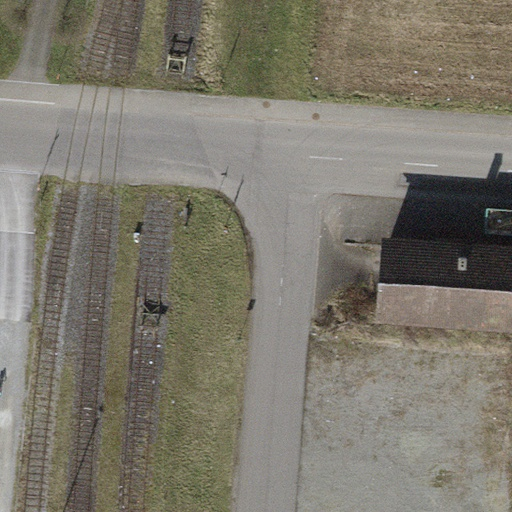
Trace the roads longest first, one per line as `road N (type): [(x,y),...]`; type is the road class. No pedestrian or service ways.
road 1 (residential): [(269,511),(296,154)]
road 2 (unclassified): [(0,134),(296,154)]
road 3 (unclassified): [(296,154),(511,169)]
